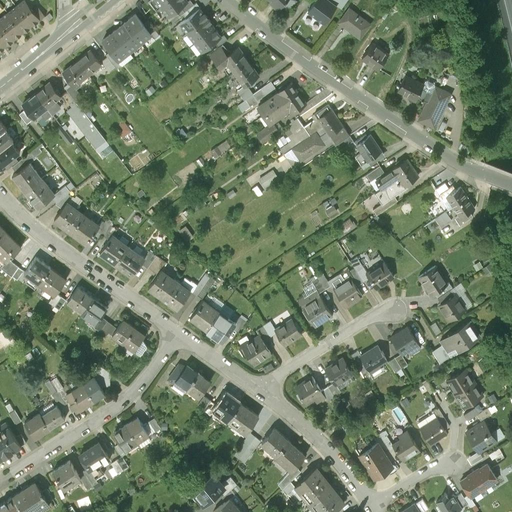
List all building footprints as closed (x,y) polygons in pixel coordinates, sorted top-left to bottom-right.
[(25,0),(22,0),(16,5),(31,24),(39,17),(32,8),(25,0)] [(168,0),(161,6),(168,15),(187,1),(186,0),(168,0)] [(269,0),(277,8),(282,3),(287,8),(294,0),(269,0)] [(314,0),(308,10),(324,22),(336,5),(329,0),(314,0)] [(346,0),(329,0),(336,5),(341,8),(346,0)] [(419,0),(416,4),(426,13),(431,8),(425,1),(425,0),(419,0)] [(37,4),(32,8),(39,17),(44,14),(37,4)] [(22,31),(31,24),(16,5),(7,12),(22,31)] [(180,22),(187,31),(208,15),(204,11),(203,12),(199,7),(180,22)] [(349,7),(339,21),(360,36),(368,24),(357,16),(359,13),(358,12),(357,13),(349,7)] [(7,12),(0,17),(0,19),(14,37),(22,31),(7,12)] [(124,22),(140,41),(151,33),(135,13),(124,22)] [(187,31),(194,41),(213,26),(210,21),(211,20),(208,15),(187,31)] [(0,19),(0,36),(5,44),(14,37),(0,19)] [(113,30),(129,50),(140,41),(124,22),(113,30)] [(221,35),(213,26),(194,41),(202,50),(221,35)] [(113,30),(102,39),(118,59),(129,50),(113,30)] [(372,42),(362,57),(377,68),(388,53),(372,42)] [(224,69),(228,74),(247,59),(237,46),(225,54),(218,45),(209,52),(219,65),(226,60),(229,65),(224,69)] [(90,48),(77,59),(88,73),(101,62),(90,48)] [(101,60),(108,70),(115,65),(107,55),(101,60)] [(78,81),(88,73),(77,59),(62,70),(66,75),(64,77),(68,81),(70,80),(75,86),(79,82),(78,81)] [(258,74),(247,59),(228,74),(232,80),(237,76),(244,84),(246,82),(258,74)] [(449,75),(459,80),(462,74),(451,70),(449,75)] [(196,80),(200,86),(209,81),(206,77),(209,75),(207,72),(196,80)] [(405,74),(397,89),(409,95),(408,96),(415,100),(417,96),(423,83),(405,74)] [(423,98),(427,100),(434,85),(435,84),(434,82),(427,79),(425,80),(423,83),(417,96),(421,98),(420,99),(422,100),(423,98)] [(50,80),(36,91),(47,104),(55,98),(61,94),(50,80)] [(84,98),(75,86),(70,80),(68,81),(64,84),(67,88),(78,103),(82,100),(84,98)] [(253,91),(245,97),(248,103),(273,85),(269,80),(253,91)] [(259,103),(265,111),(297,89),(291,80),(287,83),(285,80),(278,84),(281,88),(259,103)] [(245,97),(253,91),(246,82),(244,84),(237,89),(244,98),(245,97)] [(427,100),(419,118),(434,126),(450,93),(434,85),(427,100)] [(88,116),(78,103),(67,88),(62,92),(72,105),(67,109),(75,119),(99,149),(101,148),(104,152),(111,146),(88,116)] [(306,102),(297,89),(265,111),(260,114),(266,122),(289,106),(292,111),(306,102)] [(40,110),(47,104),(36,91),(22,101),(26,106),(24,108),(28,113),(30,111),(33,115),(40,110)] [(55,98),(47,104),(52,111),(60,105),(55,98)] [(92,113),(82,100),(78,103),(88,116),(92,113)] [(327,102),(314,111),(317,116),(330,107),(327,102)] [(45,117),(52,111),(47,104),(40,110),(45,117)] [(330,107),(317,116),(323,125),(336,116),(330,107)] [(27,121),(31,118),(28,113),(24,108),(19,112),(27,121)] [(301,140),(323,125),(317,116),(314,111),(311,113),(315,118),(304,125),(295,131),(301,140)] [(287,123),(289,127),(291,129),(301,122),(297,115),(287,123)] [(336,116),(323,125),(332,138),(335,143),(338,140),(348,134),(336,116)] [(121,130),(120,130),(119,134),(122,135),(124,134),(132,129),(123,118),(118,122),(122,127),(122,129),(121,130)] [(278,129),(272,120),(256,131),(262,140),(278,129)] [(55,126),(68,143),(73,139),(61,122),(55,126)] [(283,152),(284,151),(301,140),(295,131),(304,125),(301,122),(291,129),(289,127),(284,130),(290,138),(279,146),(283,152)] [(324,143),(332,138),(323,125),(301,140),(284,151),(286,155),(297,159),(299,157),(300,158),(323,143),(324,143)] [(0,148),(12,140),(13,139),(5,128),(0,132),(0,148)] [(355,140),(362,151),(375,141),(370,133),(367,135),(365,133),(355,140)] [(352,139),(348,134),(338,140),(342,146),(352,139)] [(224,139),(209,149),(214,156),(221,152),(220,151),(229,145),(224,139)] [(20,151),(12,140),(0,148),(0,161),(2,164),(4,163),(15,155),(20,151)] [(42,141),(32,149),(35,154),(42,149),(40,146),(43,143),(42,141)] [(381,149),(375,141),(362,151),(354,155),(362,167),(380,155),(378,151),(381,149)] [(458,147),(467,152),(470,147),(461,142),(458,147)] [(32,149),(18,159),(11,165),(16,171),(29,160),(30,161),(37,155),(35,154),(32,149)] [(18,159),(15,155),(4,163),(7,168),(11,165),(18,159)] [(103,160),(99,155),(94,158),(98,164),(103,160)] [(381,186),(398,174),(412,165),(406,157),(401,160),(399,158),(396,161),(397,163),(392,166),(393,167),(385,172),(376,178),(381,186)] [(13,173),(25,189),(42,177),(30,161),(29,160),(16,171),(13,173)] [(383,170),(379,164),(366,172),(370,179),(383,170)] [(417,173),(412,165),(398,174),(404,182),(417,173)] [(272,168),(258,177),(264,187),(278,177),(272,168)] [(201,175),(204,179),(211,174),(208,170),(201,175)] [(369,179),(376,190),(381,186),(376,178),(385,172),(383,170),(370,179),(369,179)] [(407,185),(404,182),(398,174),(381,186),(376,190),(375,190),(383,201),(393,194),(407,185)] [(42,177),(25,189),(25,190),(37,206),(52,194),(54,192),(42,177)] [(52,194),(56,201),(68,192),(75,186),(70,180),(54,192),(52,194)] [(436,186),(439,192),(448,186),(444,180),(436,186)] [(452,183),(448,186),(439,192),(444,199),(448,196),(446,194),(455,187),(452,183)] [(256,184),(251,187),(257,195),(262,192),(256,184)] [(448,196),(454,205),(468,195),(460,184),(455,187),(446,194),(448,196)] [(236,193),(232,188),(226,193),(229,197),(236,193)] [(66,202),(67,203),(73,196),(68,192),(56,201),(63,205),(66,202)] [(74,197),(73,196),(67,203),(75,208),(76,207),(81,198),(76,194),(74,197)] [(397,200),(393,194),(383,201),(372,208),(376,214),(397,200)] [(474,205),(468,195),(454,205),(459,212),(460,215),(469,209),(474,205)] [(54,218),(70,230),(82,213),(83,212),(76,207),(75,208),(67,203),(66,202),(63,205),(54,218)] [(337,210),(333,204),(326,209),(330,215),(337,210)] [(473,213),(469,209),(460,215),(459,212),(455,215),(459,222),(473,213)] [(451,218),(446,210),(435,217),(441,224),(451,218)] [(90,219),(82,213),(70,230),(87,241),(96,228),(99,223),(91,218),(90,219)] [(96,228),(102,234),(110,224),(113,220),(108,216),(105,220),(102,218),(99,223),(96,228)] [(349,217),(342,222),(346,228),(353,223),(349,217)] [(117,229),(110,224),(102,234),(109,238),(112,233),(113,234),(117,229)] [(193,237),(185,225),(178,230),(186,241),(193,237)] [(21,245),(5,229),(0,233),(0,251),(7,259),(9,257),(21,245)] [(99,251),(116,263),(127,247),(125,245),(128,240),(121,235),(119,238),(113,234),(112,233),(109,238),(99,251)] [(128,246),(127,247),(116,263),(132,275),(141,262),(144,257),(128,246)] [(141,262),(148,266),(156,255),(149,249),(144,257),(141,262)] [(369,277),(375,286),(392,276),(379,254),(373,257),(378,264),(366,271),(366,272),(369,277)] [(24,271),(38,281),(50,265),(35,255),(24,271)] [(166,261),(156,255),(148,266),(157,273),(160,269),(166,261)] [(349,260),(354,267),(363,281),(369,277),(366,272),(366,271),(356,256),(349,260)] [(11,275),(12,274),(19,265),(9,257),(7,259),(0,266),(11,275)] [(482,266),(479,260),(473,263),(476,269),(482,266)] [(492,260),(482,267),(486,272),(493,267),(491,264),(494,263),(492,260)] [(435,264),(418,275),(430,294),(433,292),(447,283),(435,264)] [(23,268),(19,265),(12,274),(17,277),(23,268)] [(66,277),(50,265),(38,281),(54,293),(55,293),(56,291),(66,277)] [(333,287),(345,306),(362,295),(353,281),(355,280),(349,270),(347,267),(327,279),(330,284),(331,285),(333,287)] [(363,281),(354,267),(349,270),(355,280),(358,284),(363,281)] [(147,287),(161,296),(173,278),(160,269),(157,273),(147,287)] [(205,272),(196,284),(191,291),(196,295),(210,276),(205,272)] [(323,272),(317,275),(325,287),(330,284),(327,279),(323,272)] [(318,291),(325,287),(317,275),(310,279),(316,288),(318,291)] [(215,279),(210,276),(196,295),(201,298),(215,279)] [(190,290),(191,291),(196,284),(190,280),(190,281),(185,277),(181,283),(179,285),(189,292),(190,290)] [(181,283),(173,278),(161,296),(177,309),(189,292),(179,285),(181,283)] [(437,297),(450,288),(452,287),(448,282),(447,283),(433,292),(437,297)] [(67,300),(82,310),(92,296),(78,285),(67,300)] [(316,288),(298,299),(314,324),(331,314),(317,292),(318,291),(316,288)] [(450,288),(437,297),(440,302),(453,293),(450,288)] [(48,300),(54,305),(61,295),(56,291),(55,293),(54,293),(48,300)] [(440,302),(436,304),(447,320),(466,308),(455,292),(453,293),(440,302)] [(66,298),(61,295),(54,305),(59,308),(66,298)] [(107,306),(92,296),(82,310),(81,312),(95,322),(101,315),(107,306)] [(190,317),(206,329),(224,304),(214,296),(209,303),(203,299),(190,317)] [(233,310),(224,304),(206,329),(222,340),(231,327),(235,322),(228,317),(233,310)] [(93,325),(99,330),(107,320),(101,315),(95,322),(93,325)] [(231,327),(238,332),(247,321),(240,316),(235,322),(231,327)] [(111,333),(123,342),(134,326),(123,318),(116,326),(111,333)] [(291,319),(276,329),(275,329),(277,332),(284,344),(301,334),(291,319)] [(116,326),(107,320),(99,330),(106,334),(108,331),(111,333),(116,326)] [(270,320),(263,324),(270,336),(277,332),(275,329),(276,329),(270,320)] [(447,335),(440,340),(442,343),(450,355),(457,349),(465,343),(466,344),(479,335),(469,320),(456,329),(456,330),(455,331),(454,331),(448,335),(447,335)] [(440,330),(434,322),(429,325),(435,334),(440,330)] [(270,336),(263,324),(256,329),(259,334),(263,340),(270,336)] [(407,325),(391,335),(401,352),(407,349),(409,353),(420,346),(407,325)] [(145,334),(134,326),(123,342),(133,349),(134,349),(140,340),(145,334)] [(248,354),(253,363),(270,352),(263,340),(259,334),(246,342),(248,345),(240,350),(244,356),(248,354)] [(152,349),(140,340),(134,349),(146,357),(152,349)] [(450,355),(442,343),(431,350),(439,362),(450,355)] [(361,354),(360,355),(369,369),(370,370),(386,359),(377,344),(361,354)] [(358,349),(350,355),(360,370),(367,371),(369,369),(360,355),(361,354),(358,349)] [(400,352),(394,356),(400,366),(407,363),(400,352)] [(397,369),(400,366),(394,356),(387,360),(394,371),(397,369)] [(335,383),(352,373),(341,357),(325,367),(334,381),(335,384),(335,383)] [(100,386),(110,385),(110,377),(112,373),(98,363),(93,368),(99,372),(94,375),(100,386)] [(187,364),(182,370),(173,382),(171,385),(182,393),(186,388),(198,372),(187,364)] [(173,382),(182,370),(176,366),(168,378),(173,382)] [(446,378),(455,393),(474,381),(466,369),(460,373),(458,370),(446,378)] [(210,381),(198,372),(186,388),(198,396),(210,381)] [(94,375),(83,382),(94,399),(105,392),(100,386),(94,375)] [(56,376),(50,380),(65,403),(70,400),(66,393),(67,392),(56,376)] [(321,389),(312,376),(295,386),(306,403),(314,398),(316,402),(325,397),(322,393),(323,392),(321,389)] [(61,406),(65,403),(50,380),(49,377),(44,381),(61,406)] [(427,377),(421,380),(429,392),(434,389),(427,377)] [(334,381),(327,385),(333,395),(340,391),(335,383),(335,384),(334,381)] [(482,394),(474,381),(455,393),(464,406),(482,394)] [(83,406),(94,399),(83,382),(72,389),(83,406)] [(334,396),(333,395),(327,385),(321,389),(323,392),(322,393),(325,397),(327,400),(334,396)] [(77,410),(83,406),(72,389),(67,392),(66,393),(70,400),(72,402),(70,403),(73,407),(75,406),(77,410)] [(213,409),(227,420),(240,402),(225,392),(216,404),(213,409)] [(197,405),(203,409),(210,399),(204,395),(197,405)] [(400,399),(404,406),(410,402),(406,395),(400,399)] [(216,404),(210,399),(203,409),(210,414),(213,409),(216,404)] [(258,415),(240,402),(227,420),(246,432),(258,415)] [(494,402),(478,412),(476,413),(480,419),(498,408),(494,402)] [(56,404),(41,413),(50,427),(65,418),(61,411),(56,404)] [(437,406),(432,408),(444,427),(449,424),(437,406)] [(467,419),(476,413),(478,412),(474,406),(463,413),(467,419)] [(15,423),(21,419),(14,408),(8,412),(15,423)] [(417,422),(429,442),(446,431),(444,427),(432,408),(431,410),(432,411),(418,420),(417,422)] [(35,437),(50,427),(41,413),(40,411),(25,421),(35,437)] [(339,421),(344,429),(352,424),(347,416),(339,421)] [(137,417),(126,423),(137,441),(148,434),(143,425),(137,417)] [(154,418),(143,425),(148,434),(149,435),(160,428),(154,418)] [(483,420),(466,430),(478,449),(478,450),(495,440),(490,432),(483,420)] [(15,436),(6,422),(0,425),(0,460),(1,461),(3,459),(2,457),(21,445),(15,436)] [(125,449),(137,441),(126,423),(114,431),(120,441),(125,449)] [(355,430),(352,424),(344,429),(346,433),(349,431),(350,433),(355,430)] [(261,442),(276,455),(289,440),(274,427),(261,442)] [(499,427),(490,432),(495,440),(504,435),(499,427)] [(389,450),(394,447),(391,442),(383,430),(378,433),(389,450)] [(394,447),(402,459),(419,449),(407,430),(399,435),(400,437),(391,442),(394,447)] [(233,454),(239,458),(255,436),(250,432),(233,454)] [(21,433),(15,436),(21,445),(26,442),(21,433)] [(260,440),(255,436),(239,458),(244,462),(260,440)] [(305,455),(289,440),(276,455),(275,455),(290,469),(291,470),(296,465),(305,455)] [(88,467),(89,468),(90,467),(101,460),(103,459),(104,461),(109,458),(98,441),(80,453),(88,467)] [(127,452),(125,449),(120,441),(115,445),(121,456),(127,452)] [(375,476),(392,466),(377,442),(358,454),(367,468),(369,466),(375,476)] [(489,453),(492,458),(502,452),(499,447),(489,453)] [(467,456),(471,463),(482,456),(478,450),(478,449),(467,456)] [(121,456),(116,459),(123,469),(128,466),(121,456)] [(117,472),(123,469),(116,459),(116,458),(111,462),(117,472)] [(69,459),(52,470),(63,488),(80,478),(80,477),(78,473),(69,459)] [(103,464),(101,460),(90,467),(96,478),(104,473),(100,466),(103,464)] [(468,475),(460,480),(469,493),(470,495),(497,478),(487,462),(479,467),(467,474),(468,475)] [(282,489),(282,488),(291,480),(301,470),(296,465),(291,470),(290,469),(277,483),(282,489)] [(305,495),(309,501),(330,484),(315,466),(308,472),(309,473),(296,484),(300,488),(294,492),(300,499),(305,495)] [(88,467),(83,470),(93,485),(98,481),(96,478),(90,467),(89,468),(88,467)] [(93,485),(83,470),(78,473),(80,477),(80,478),(87,489),(93,485)] [(213,474),(193,491),(195,494),(195,500),(200,501),(203,504),(220,490),(224,487),(221,484),(213,474)] [(236,484),(230,477),(221,484),(224,487),(220,490),(224,494),(230,489),(236,484)] [(294,486),(291,480),(282,488),(285,493),(294,486)] [(23,489),(13,495),(23,511),(36,511),(49,504),(48,502),(41,491),(35,481),(28,486),(28,485),(23,488),(23,489)] [(344,502),(330,484),(309,501),(318,511),(329,511),(337,506),(338,507),(344,502)] [(46,488),(41,491),(48,502),(53,498),(46,488)] [(229,498),(234,494),(230,489),(224,494),(221,497),(225,501),(229,498)] [(436,501),(443,511),(450,507),(453,511),(462,506),(455,496),(453,493),(448,496),(445,491),(441,494),(443,496),(436,501)] [(455,496),(462,506),(467,502),(464,497),(461,492),(455,496)] [(478,508),(470,495),(469,493),(464,497),(467,502),(470,506),(471,505),(475,510),(478,508)] [(23,511),(13,495),(5,500),(4,499),(0,502),(1,503),(0,503),(0,511),(23,511)] [(422,497),(414,502),(419,511),(420,511),(428,507),(422,497)] [(230,511),(237,507),(229,498),(225,501),(212,511),(230,511)] [(419,511),(414,502),(398,511),(419,511)]
